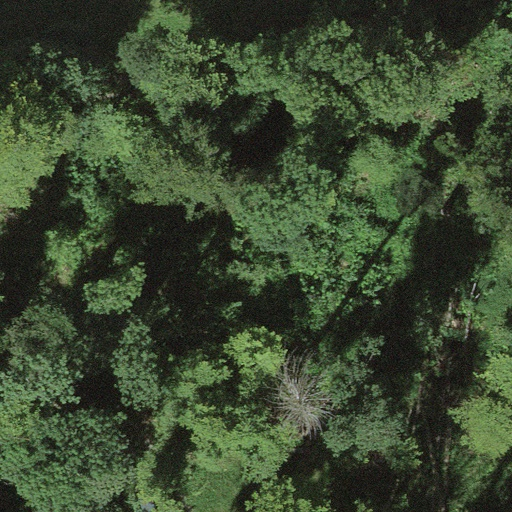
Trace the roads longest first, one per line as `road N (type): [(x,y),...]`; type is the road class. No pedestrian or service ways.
road 1 (track): [(0,110),(178,56),(511,0)]
road 2 (track): [(0,271),(39,334),(128,426),(188,511)]
